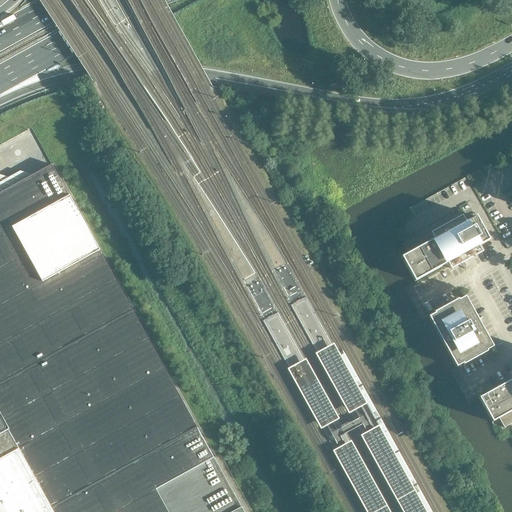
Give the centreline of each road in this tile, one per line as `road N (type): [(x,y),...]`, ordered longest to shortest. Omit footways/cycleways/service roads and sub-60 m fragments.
road 1 (motorway): [(0,97),(66,76),(135,68),(409,102),(447,95),(511,65)]
road 2 (motorway): [(511,42),(456,67),(393,65),(359,41),(336,0)]
road 3 (motorway): [(0,79),(143,0)]
